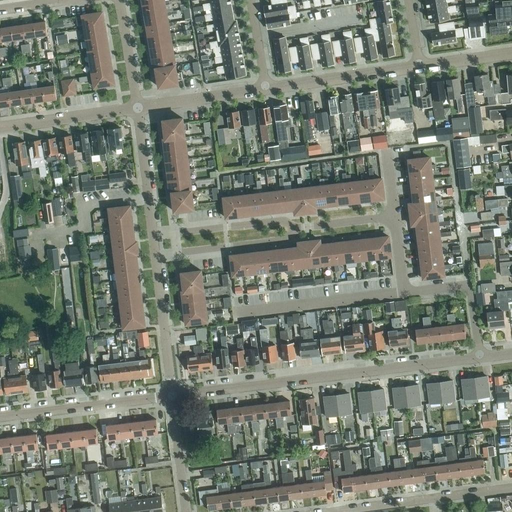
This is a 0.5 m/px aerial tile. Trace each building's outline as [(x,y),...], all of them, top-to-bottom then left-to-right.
[(230,0),(229,0),(211,3),(204,4),(205,9),(212,8),(213,14),(232,11),(230,0)] [(287,7),(286,0),(271,0),(272,5),(264,6),(266,17),(295,12),(294,6),(287,7)] [(393,22),(389,0),(386,0),(377,2),(380,18),(370,20),(371,26),(389,22),(393,22)] [(453,0),(426,0),(428,11),(447,7),(446,2),(454,0),(453,0)] [(169,1),(164,2),(143,5),(145,16),(166,12),(165,6),(169,4),(169,1)] [(511,1),(503,2),(495,3),(496,12),(492,13),(492,15),(489,15),(490,22),(498,21),(498,19),(504,19),(505,25),(511,24),(511,1)] [(455,6),(447,7),(428,11),(430,22),(449,19),(448,12),(456,11),(455,6)] [(467,8),(468,17),(481,16),(480,7),(467,8)] [(171,11),(166,12),(145,16),(147,26),(168,23),(167,16),(171,15),(171,11)] [(232,11),(213,14),(206,15),(206,20),(214,19),(215,24),(234,21),(232,11)] [(104,25),(102,12),(100,13),(100,12),(91,14),(82,16),(84,24),(79,25),(80,29),(104,25)] [(296,17),(295,12),(266,17),(268,29),(290,25),(289,18),(296,17)] [(484,28),(483,22),(482,16),(468,17),(470,29),(484,28)] [(45,21),(34,23),(36,37),(47,35),(45,21)] [(238,32),(236,21),(234,21),(215,24),(207,26),(208,31),(216,29),(217,35),(238,32)] [(173,22),(168,23),(147,26),(148,37),(170,34),(169,27),(173,25),(173,22)] [(392,41),(389,22),(371,26),(372,28),(375,41),(380,40),(383,57),(395,55),(393,46),(387,47),(386,42),(392,41)] [(432,34),(434,45),(456,41),(456,36),(463,35),(461,28),(454,30),(453,22),(439,25),(440,32),(432,34)] [(36,37),(34,23),(22,25),(24,39),(36,37)] [(24,39),(22,25),(11,27),(13,40),(24,39)] [(106,36),(105,26),(104,25),(80,29),(80,32),(85,32),(86,40),(106,36)] [(13,40),(11,27),(0,28),(0,30),(2,42),(13,40)] [(377,58),(375,41),(372,28),(366,30),(367,37),(355,39),(357,53),(364,51),(366,60),(377,58)] [(356,60),(350,30),(344,32),(345,39),(333,41),(335,55),(343,53),(344,62),(356,60)] [(240,43),(238,32),(217,35),(218,41),(210,43),(211,48),(214,47),(240,43)] [(174,33),(170,34),(148,37),(150,48),(171,44),(170,38),(175,36),(174,33)] [(334,64),(329,35),(322,36),(323,43),(311,45),(314,59),(321,58),(322,66),(334,64)] [(108,48),(107,38),(106,36),(86,40),(88,47),(83,49),(83,52),(108,48)] [(291,70),(286,40),(285,37),(274,39),(280,72),(291,70)] [(313,67),(307,38),(301,39),(302,46),(290,48),(292,62),(299,61),(301,69),(313,67)] [(176,43),(171,44),(150,48),(152,58),(173,55),(172,48),(177,47),(176,43)] [(242,53),(240,43),(214,47),(214,52),(222,50),(223,56),(242,53)] [(110,60),(109,51),(108,48),(83,52),(84,55),(89,55),(90,63),(110,60)] [(242,53),(223,56),(215,57),(216,62),(224,61),(225,67),(244,63),(242,53)] [(175,65),(174,59),(178,57),(178,54),(173,55),(152,58),(154,69),(175,65)] [(61,67),(68,66),(67,59),(60,60),(61,67)] [(112,72),(111,63),(110,60),(90,63),(91,71),(87,73),(87,76),(112,72)] [(244,63),(225,67),(217,68),(218,73),(225,72),(227,78),(246,75),(244,63)] [(181,72),(176,72),(175,65),(154,69),(155,77),(157,77),(159,87),(167,86),(172,86),(172,85),(178,84),(177,80),(183,79),(181,72)] [(69,67),(61,68),(62,77),(70,75),(69,67)] [(114,84),(112,72),(87,76),(88,79),(93,79),(94,87),(103,86),(104,86),(112,85),(112,84),(114,84)] [(484,95),(490,94),(490,90),(488,74),(475,76),(477,92),(483,91),(484,95)] [(511,74),(507,75),(508,93),(501,93),(495,94),(496,104),(502,104),(511,103),(510,99),(511,98),(511,74)] [(61,81),(64,96),(76,94),(74,78),(61,81)] [(456,97),(458,107),(464,106),(462,96),(460,97),(458,79),(446,80),(449,98),(456,97)] [(445,117),(442,99),(446,99),(443,81),(431,82),(434,100),(432,101),(435,118),(445,117)] [(426,94),(424,83),(415,84),(418,108),(432,106),(430,93),(426,94)] [(54,85),(43,87),(45,101),(56,99),(54,85)] [(45,101),(43,87),(31,89),(33,103),(45,101)] [(398,87),(386,89),(388,104),(389,112),(397,111),(397,109),(410,107),(408,96),(399,98),(398,87)] [(33,103),(31,89),(20,90),(22,104),(33,103)] [(20,90),(9,92),(11,106),(22,104),(20,90)] [(377,125),(375,108),(379,107),(377,90),(366,92),(370,120),(371,128),(371,129),(374,128),(374,125),(377,125)] [(9,92),(4,93),(0,93),(0,107),(11,106),(9,92)] [(370,120),(366,92),(355,93),(357,110),(363,109),(364,113),(365,120),(370,120)] [(474,107),(472,92),(466,93),(467,107),(474,107)] [(352,128),(349,111),(353,111),(351,94),(343,95),(343,96),(340,97),(344,129),(352,128)] [(326,98),(330,122),(331,126),(335,126),(334,122),(333,114),(340,113),(338,96),(326,98)] [(314,139),(310,118),(315,117),(312,100),(301,101),(306,140),(314,139)] [(291,118),(288,118),(287,111),(286,104),(284,105),(283,104),(280,104),(279,105),(274,106),(275,113),(276,122),(279,145),(281,160),(308,156),(307,144),(288,147),(287,140),(288,140),(286,127),(292,126),(291,118)] [(483,132),(480,106),(474,107),(467,107),(470,133),(483,132)] [(269,142),(266,124),(271,123),(269,107),(258,109),(260,118),(259,118),(262,143),(269,142)] [(243,126),(245,134),(245,139),(252,138),(250,125),(256,124),(255,115),(254,115),(253,109),(252,109),(251,109),(248,109),(247,110),(241,111),(242,118),(243,126)] [(511,109),(504,110),(504,109),(490,110),(491,120),(500,119),(500,117),(507,117),(507,123),(508,123),(508,124),(511,124),(511,109)] [(234,127),(240,127),(238,111),(237,111),(236,111),(232,111),(231,112),(227,113),(229,128),(217,129),(219,145),(231,144),(230,138),(235,137),(234,127)] [(329,129),(327,111),(316,113),(318,131),(329,129)] [(188,122),(183,123),(182,118),(176,119),(171,119),(171,120),(163,121),(164,131),(162,131),(163,140),(185,137),(184,130),(189,129),(188,122)] [(470,137),(468,120),(461,120),(462,126),(452,127),(454,139),(470,137)] [(452,127),(436,129),(438,140),(454,139),(452,127)] [(123,148),(120,128),(108,129),(108,136),(103,137),(105,145),(106,155),(113,154),(112,149),(123,148)] [(105,145),(103,137),(102,130),(91,132),(93,147),(94,154),(100,154),(101,161),(107,160),(106,155),(105,145)] [(436,130),(418,132),(419,144),(438,141),(436,130)] [(88,142),(87,136),(87,133),(82,134),(81,133),(77,134),(76,135),(75,135),(78,151),(85,150),(87,163),(92,162),(89,142),(88,142)] [(388,147),(386,134),(372,136),(374,149),(388,147)] [(497,142),(496,134),(479,136),(480,144),(497,142)] [(75,162),(71,136),(71,135),(66,136),(65,135),(61,136),(60,137),(59,137),(62,153),(68,152),(70,166),(75,165),(75,162)] [(186,148),(185,143),(185,141),(190,140),(189,136),(185,137),(163,140),(165,150),(186,148)] [(373,149),(371,137),(359,138),(361,151),(373,149)] [(43,139),(46,155),(47,161),(48,161),(48,162),(51,162),(54,179),(61,177),(60,167),(57,145),(56,145),(55,138),(50,138),(49,138),(46,138),(45,139),(43,139)] [(471,166),(468,138),(453,140),(457,168),(471,166)] [(361,151),(359,139),(347,141),(349,152),(361,151)] [(40,176),(46,175),(42,140),(35,142),(35,141),(31,141),(29,142),(32,169),(39,169),(40,176)] [(22,158),(23,170),(25,179),(32,178),(29,160),(27,161),(25,141),(13,143),(15,159),(22,158)] [(319,144),(308,146),(309,156),(321,154),(319,144)] [(511,158),(511,157),(511,144),(502,146),(503,153),(511,152),(511,158)] [(281,160),(279,145),(268,147),(269,154),(264,155),(265,162),(281,160)] [(187,158),(186,152),(191,150),(191,147),(186,148),(165,150),(166,161),(187,158)] [(430,164),(430,157),(429,157),(421,158),(408,160),(410,171),(431,168),(436,168),(435,165),(430,164)] [(192,158),(187,158),(166,161),(167,172),(189,169),(188,162),(192,161),(192,158)] [(511,164),(501,165),(502,171),(509,170),(509,177),(503,177),(504,183),(511,182),(511,164)] [(383,188),(381,178),(374,179),(373,167),(368,168),(369,175),(370,180),(372,200),(384,199),(384,196),(383,188)] [(432,179),(431,168),(410,171),(411,182),(432,179)] [(193,169),(189,169),(167,172),(168,182),(190,180),(189,173),(194,172),(193,169)] [(458,171),(459,185),(460,190),(470,189),(468,170),(458,171)] [(127,181),(126,172),(109,174),(110,183),(127,181)] [(23,199),(20,175),(10,176),(13,200),(23,199)] [(366,180),(358,181),(361,202),(372,200),(370,180),(369,175),(366,175),(366,180)] [(80,192),(78,176),(71,177),(72,185),(73,189),(73,192),(80,192)] [(110,188),(109,178),(95,180),(96,190),(110,188)] [(190,184),(195,182),(195,179),(190,180),(168,182),(170,193),(191,191),(190,184)] [(434,190),(432,179),(411,182),(412,193),(434,190)] [(83,192),(84,192),(95,190),(94,180),(82,181),(83,192)] [(361,202),(358,181),(347,183),(350,203),(361,202)] [(261,182),(256,182),(258,194),(260,214),(272,212),(269,192),(262,193),(261,182)] [(316,207),(313,187),(307,188),(305,183),(302,184),(305,213),(316,212),(316,207)] [(350,203),(347,183),(336,184),(338,204),(350,203)] [(305,213),(302,184),(299,184),(298,189),(292,190),(294,210),(295,214),(305,213)] [(338,204),(336,184),(324,186),(327,206),(338,204)] [(327,206),(324,186),(313,187),(316,207),(327,206)] [(260,214),(258,194),(257,187),(253,187),(254,194),(246,195),(249,215),(260,214)] [(294,210),(292,190),(280,191),(283,211),(294,210)] [(435,201),(434,190),(412,193),(414,203),(435,201)] [(197,197),(192,198),(191,191),(170,193),(171,202),(173,201),(174,212),(182,211),(187,211),(187,210),(194,209),(193,205),(198,204),(197,197)] [(280,191),(269,192),(272,212),(283,211),(280,191)] [(249,215),(246,195),(235,197),(238,217),(249,215)] [(473,211),(484,210),(482,197),(480,198),(479,195),(471,196),(473,211)] [(62,214),(60,197),(51,198),(53,216),(62,214)] [(238,217),(235,197),(223,198),(225,207),(224,207),(225,216),(226,216),(226,218),(238,217)] [(498,208),(508,207),(508,198),(497,199),(498,208)] [(436,207),(435,201),(414,203),(409,204),(410,215),(441,211),(441,208),(436,207)] [(54,222),(51,202),(42,203),(45,224),(54,222)] [(131,218),(130,206),(109,209),(110,217),(105,218),(105,221),(131,218)] [(441,214),(441,211),(410,215),(412,225),(416,225),(438,222),(437,215),(441,214)] [(492,219),(491,211),(480,212),(481,220),(492,219)] [(133,230),(132,223),(131,218),(105,221),(106,224),(111,225),(112,233),(133,230)] [(439,233),(438,222),(416,225),(417,235),(439,233)] [(494,237),(493,228),(482,230),(483,238),(494,237)] [(134,242),(134,235),(133,230),(112,233),(113,241),(108,242),(108,245),(134,242)] [(440,243),(439,233),(417,235),(419,246),(440,243)] [(389,239),(388,236),(377,238),(379,258),(391,256),(390,247),(389,239)] [(505,253),(504,236),(497,236),(498,254),(505,253)] [(379,258),(377,238),(365,239),(368,259),(379,258)] [(368,259),(365,239),(354,241),(357,261),(357,265),(357,267),(362,266),(362,260),(368,259)] [(323,265),(320,245),(320,240),(309,241),(312,271),(316,271),(316,266),(323,265)] [(312,271),(309,241),(298,243),(299,247),(301,268),(308,267),(309,271),(312,271)] [(357,261),(354,241),(343,242),(345,262),(353,261),(354,266),(357,265),(357,261)] [(481,242),(481,254),(496,253),(496,241),(481,242)] [(138,254),(137,246),(137,242),(134,242),(108,245),(109,249),(114,249),(115,257),(136,254),(138,254)] [(345,262),(343,242),(331,243),(334,264),(335,272),(339,271),(338,263),(345,262)] [(334,264),(331,243),(320,245),(323,265),(334,264)] [(442,254),(440,243),(419,246),(420,257),(442,254)] [(0,255),(1,261),(10,260),(9,244),(0,244),(0,255)] [(32,257),(31,245),(28,245),(18,246),(20,259),(32,257)] [(83,260),(81,246),(69,247),(71,261),(83,260)] [(301,268),(299,247),(287,249),(290,269),(301,268)] [(60,269),(58,248),(47,250),(49,270),(60,269)] [(290,269),(287,249),(276,250),(279,271),(290,269)] [(279,271),(276,250),(265,252),(267,272),(279,271)] [(267,272),(265,252),(253,253),(256,273),(267,272)] [(256,273),(253,253),(242,254),(245,275),(256,273)] [(137,266),(136,258),(136,254),(115,257),(116,265),(111,266),(111,269),(137,266)] [(245,275),(242,254),(230,256),(231,258),(230,258),(232,267),(233,276),(245,275)] [(443,265),(442,254),(420,257),(421,268),(443,265)] [(495,267),(494,259),(479,261),(480,269),(495,267)] [(511,260),(500,262),(501,275),(511,273),(511,260)] [(444,276),(443,265),(421,268),(423,279),(435,277),(444,276)] [(139,278),(138,270),(137,266),(111,269),(112,272),(117,273),(117,281),(139,278)] [(206,274),(201,275),(201,270),(194,271),(190,271),(190,272),(182,273),(183,283),(181,283),(182,292),(203,289),(202,282),(207,282),(206,274)] [(304,286),(314,285),(313,277),(303,279),(304,286)] [(140,290),(139,282),(139,278),(117,281),(118,288),(114,290),(114,293),(140,290)] [(496,291),(495,283),(481,284),(482,292),(496,291)] [(208,289),(203,289),(182,292),(183,303),(204,300),(204,293),(208,292),(208,289)] [(142,302),(141,294),(140,290),(114,293),(115,296),(119,296),(120,304),(142,302)] [(506,291),(507,291),(506,290),(496,291),(497,299),(494,299),(495,312),(487,313),(489,327),(504,326),(503,311),(509,310),(506,291)] [(484,293),(476,294),(477,305),(485,304),(484,293)] [(223,298),(224,307),(232,306),(230,297),(223,298)] [(209,299),(204,300),(183,303),(184,313),(206,311),(205,304),(210,303),(209,299)] [(143,314),(142,306),(142,302),(120,304),(121,312),(117,314),(117,317),(143,314)] [(386,303),(387,312),(395,311),(394,302),(386,303)] [(369,309),(362,310),(363,323),(370,322),(369,309)] [(211,310),(206,311),(184,313),(186,324),(198,323),(206,322),(207,322),(206,315),(211,313),(211,310)] [(145,326),(143,314),(117,317),(117,320),(122,320),(123,329),(145,326)] [(454,339),(450,314),(447,315),(448,325),(440,326),(441,341),(454,339)] [(454,314),(450,314),(454,339),(466,338),(464,323),(455,324),(454,314)] [(306,323),(305,315),(299,315),(301,328),(307,327),(307,323),(306,323)] [(335,337),(333,327),(332,317),(328,317),(328,319),(332,354),(342,353),(340,336),(335,337)] [(401,317),(396,318),(399,346),(409,345),(407,329),(402,329),(401,317)] [(429,342),(426,317),(423,318),(424,328),(415,329),(417,344),(429,342)] [(441,341),(440,326),(431,327),(430,317),(426,317),(429,342),(441,341)] [(399,346),(396,318),(391,319),(392,331),(388,331),(390,347),(399,346)] [(259,331),(257,319),(241,321),(243,333),(259,331)] [(332,354),(328,319),(323,320),(324,328),(325,338),(320,338),(322,355),(332,354)] [(373,332),(372,322),(368,323),(363,323),(363,330),(367,330),(369,340),(370,340),(371,349),(384,348),(382,331),(373,332)] [(237,324),(225,326),(227,335),(238,333),(237,324)] [(357,324),(352,325),(355,351),(365,350),(363,333),(362,324),(357,324)] [(355,351),(352,325),(347,326),(348,335),(343,336),(345,352),(355,351)] [(197,340),(207,339),(205,328),(196,329),(197,340)] [(267,328),(259,329),(260,335),(261,347),(262,347),(262,353),(263,353),(264,362),(277,361),(275,345),(269,345),(267,328)] [(312,328),(307,329),(310,357),(320,356),(318,340),(313,340),(312,328)] [(310,357),(307,329),(302,329),(303,341),(299,342),(301,358),(310,357)] [(38,341),(37,330),(25,332),(26,342),(38,341)] [(293,343),(287,344),(287,339),(289,339),(288,332),(286,330),(279,331),(280,338),(281,345),(283,360),(295,359),(293,343)] [(147,331),(137,332),(138,346),(148,345),(147,331)] [(229,359),(226,342),(226,336),(220,336),(221,343),(222,352),(215,353),(217,362),(218,368),(229,367),(228,359),(229,359)] [(258,356),(256,340),(256,337),(250,337),(252,349),(245,350),(246,358),(247,358),(247,364),(258,363),(258,356)] [(244,350),(245,350),(244,340),(243,338),(237,338),(239,350),(231,351),(232,360),(233,360),(234,366),(245,365),(244,357),(244,350)] [(61,377),(57,342),(53,342),(55,356),(54,356),(55,370),(48,371),(50,387),(51,387),(51,388),(56,388),(57,386),(62,386),(61,377)] [(98,381),(95,353),(94,343),(88,344),(89,354),(90,353),(91,366),(84,367),(86,383),(87,382),(87,384),(93,383),(93,382),(98,381)] [(201,370),(198,345),(193,346),(194,352),(195,353),(196,356),(187,357),(188,371),(201,370)] [(202,345),(198,345),(201,370),(213,368),(211,354),(202,355),(202,352),(203,351),(202,345)] [(77,369),(75,359),(77,359),(76,350),(70,351),(74,384),(78,384),(79,385),(85,384),(83,368),(77,369)] [(139,350),(140,360),(142,377),(153,376),(151,358),(146,359),(144,350),(139,350)] [(74,384),(70,351),(66,351),(69,370),(63,371),(65,387),(70,386),(71,385),(74,384)] [(142,377),(140,360),(135,360),(134,351),(129,352),(132,378),(142,377)] [(132,378),(129,352),(123,352),(124,362),(119,362),(122,380),(132,378)] [(122,380),(119,362),(118,353),(113,353),(114,363),(109,363),(111,381),(122,380)] [(111,381),(109,363),(108,354),(102,355),(104,364),(99,365),(101,382),(111,381)] [(19,377),(18,364),(17,358),(12,358),(13,360),(14,364),(13,364),(17,393),(28,391),(26,376),(19,377)] [(13,360),(9,360),(9,365),(11,378),(4,379),(6,394),(17,393),(13,364),(14,364),(13,360)] [(47,389),(43,362),(39,363),(38,363),(40,374),(33,375),(35,390),(47,389)] [(490,396),(487,376),(474,378),(477,398),(490,396)] [(495,386),(503,386),(502,376),(495,377),(495,386)] [(477,398),(474,378),(462,379),(464,398),(464,399),(477,398)] [(453,381),(440,382),(442,402),(455,400),(453,381)] [(442,402),(440,382),(427,384),(430,404),(442,402)] [(418,385),(405,386),(408,406),(421,405),(418,385)] [(408,406),(405,386),(393,388),(395,408),(408,406)] [(384,389),(371,391),(373,411),(386,409),(384,389)] [(373,411),(371,391),(358,392),(361,412),(373,411)] [(349,393),(336,395),(339,415),(352,413),(349,393)] [(506,402),(506,394),(496,395),(496,403),(500,403),(506,402)] [(339,415),(336,395),(324,397),(326,417),(339,415)] [(316,422),(315,414),(313,398),(299,400),(301,416),(300,416),(301,424),(302,424),(303,431),(311,430),(311,423),(316,422)] [(290,401),(277,402),(280,427),(284,427),(282,416),(291,415),(290,401)] [(280,427),(277,402),(265,404),(267,418),(275,417),(277,428),(280,427)] [(267,418),(265,404),(253,405),(256,430),(260,430),(258,419),(267,418)] [(256,430),(253,405),(241,407),(243,421),(251,420),(253,431),(256,430)] [(243,421),(241,407),(229,408),(232,433),(235,433),(234,422),(243,421)] [(232,433),(229,408),(217,410),(218,424),(227,423),(228,434),(232,433)] [(508,419),(507,408),(506,408),(498,408),(498,409),(498,413),(498,419),(508,419)] [(197,420),(198,434),(200,434),(200,439),(207,438),(206,433),(214,432),(213,418),(212,418),(211,410),(205,411),(206,419),(197,420)] [(497,426),(495,413),(481,415),(483,428),(497,426)] [(156,419),(144,421),(146,440),(151,439),(150,436),(149,436),(149,435),(158,434),(156,419)] [(511,434),(509,419),(499,420),(501,435),(511,434)] [(146,440),(144,421),(131,422),(133,437),(141,436),(142,440),(146,440)] [(133,437),(131,422),(118,424),(120,438),(133,437)] [(403,422),(394,423),(395,437),(404,437),(403,422)] [(120,438),(118,424),(106,425),(108,440),(115,439),(115,444),(121,443),(120,438)] [(414,435),(428,433),(427,425),(413,427),(414,435)] [(96,429),(84,430),(86,445),(98,443),(96,429)] [(325,448),(323,429),(315,430),(317,445),(312,445),(313,450),(325,448)] [(86,445),(84,430),(71,432),(73,446),(81,445),(81,450),(86,449),(85,445),(86,445)] [(394,438),(393,431),(381,432),(382,440),(384,440),(394,438)] [(73,446),(71,432),(59,433),(61,448),(73,446)] [(61,448),(59,433),(46,435),(48,449),(61,448)] [(331,434),(332,444),(341,443),(340,433),(331,434)] [(36,434),(24,435),(26,450),(38,449),(36,434)] [(26,450),(24,435),(11,437),(13,452),(22,451),(23,458),(27,457),(26,450)] [(13,452),(11,437),(0,438),(0,447),(1,453),(13,452)] [(432,438),(420,439),(421,448),(422,454),(427,453),(426,447),(433,447),(433,443),(432,438)] [(421,448),(420,439),(408,441),(410,450),(421,448)] [(446,456),(447,464),(449,477),(461,476),(459,462),(455,463),(454,459),(457,459),(455,445),(445,447),(446,456)] [(147,449),(148,457),(151,456),(152,463),(159,462),(158,456),(160,455),(159,448),(147,449)] [(370,448),(363,449),(364,458),(371,457),(370,448)] [(473,474),(469,448),(465,449),(466,455),(464,455),(465,462),(459,462),(461,476),(473,474)] [(483,459),(476,460),(474,448),(469,448),(473,474),(485,473),(483,459)] [(353,477),(353,471),(352,464),(350,449),(343,450),(345,471),(341,471),(341,467),(333,468),(336,490),(343,489),(343,492),(344,492),(346,493),(349,493),(350,491),(355,490),(353,477)] [(319,455),(324,459),(328,454),(322,450),(319,455)] [(374,450),(375,457),(379,487),(390,485),(389,472),(383,473),(382,466),(381,466),(380,455),(375,450),(374,450)] [(339,459),(338,451),(331,452),(332,460),(339,459)] [(207,463),(221,461),(220,453),(205,455),(207,463)] [(402,484),(400,470),(400,464),(399,458),(399,456),(394,456),(396,471),(389,472),(390,485),(402,484)] [(449,477),(447,464),(446,456),(435,458),(435,462),(436,466),(437,479),(439,479),(439,480),(445,479),(445,478),(449,477)] [(507,456),(500,456),(501,470),(508,470),(507,456)] [(121,467),(120,460),(114,461),(113,457),(106,457),(108,468),(114,467),(115,468),(121,467)] [(379,487),(375,457),(368,458),(370,468),(371,468),(372,474),(365,475),(367,489),(379,487)] [(437,479),(436,466),(430,466),(429,459),(423,460),(426,481),(430,480),(430,481),(436,481),(436,479),(437,479)] [(426,481),(423,460),(417,461),(417,465),(418,468),(412,469),(414,482),(426,481)] [(291,499),(287,472),(286,466),(281,466),(283,486),(277,487),(279,500),(291,499)] [(166,475),(165,468),(153,470),(154,476),(166,475)] [(312,476),(311,469),(305,470),(307,483),(301,484),(303,497),(314,496),(312,476)] [(414,482),(412,469),(400,470),(402,484),(414,482)] [(214,477),(213,470),(203,471),(204,478),(214,477)] [(333,489),(331,474),(330,470),(324,471),(324,475),(312,476),(314,496),(326,494),(326,490),(333,489)] [(303,497),(301,484),(295,485),(293,472),(287,472),(291,499),(303,497)] [(101,503),(97,473),(90,474),(94,504),(101,503)] [(279,500),(277,487),(271,488),(270,475),(264,475),(265,484),(266,488),(265,488),(267,502),(279,500)] [(365,475),(353,477),(355,490),(367,489),(365,475)] [(149,511),(148,498),(147,498),(147,494),(146,484),(142,484),(143,499),(135,500),(136,511),(149,511)] [(267,502),(265,488),(266,488),(265,484),(253,485),(254,490),(255,504),(257,503),(257,505),(263,504),(263,503),(267,502)] [(230,493),(230,487),(222,488),(222,485),(217,486),(217,488),(220,508),(232,507),(230,493)] [(220,508),(217,488),(198,491),(200,505),(207,504),(208,510),(220,508)] [(255,504),(254,490),(242,492),(244,505),(255,504)] [(242,492),(230,493),(232,507),(244,505),(242,492)] [(162,511),(161,496),(148,498),(149,511),(162,511)] [(81,511),(81,507),(74,508),(72,497),(66,498),(67,509),(67,511),(81,511)] [(136,511),(135,500),(122,502),(123,511),(136,511)] [(123,511),(122,502),(109,504),(109,511),(123,511)]
